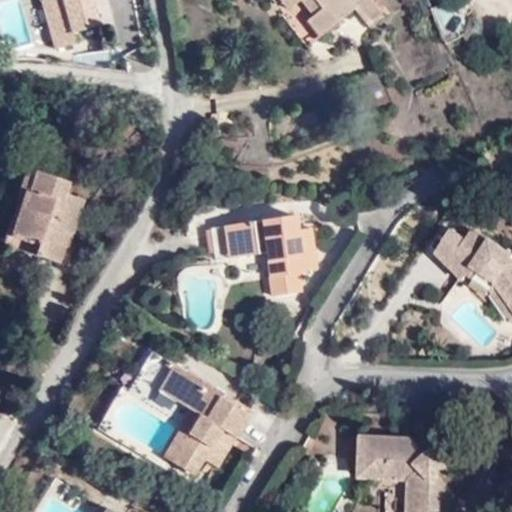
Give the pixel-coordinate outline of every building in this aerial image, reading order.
[(78,37),(108,29),(98,0),(57,0),(58,1),(46,5),(61,53),(81,47),(78,37)] [(359,12),(362,10),(356,3),(353,0),(284,0),(294,11),(307,1),(319,18),(312,23),(324,39),(359,12)] [(362,10),(359,12),(372,27),(389,14),(377,0),(358,0),(356,3),(362,10)] [(457,3),(439,12),(449,36),(472,28),(457,3)] [(472,50),(498,58),(503,56),(495,38),(475,32),(472,28),(449,36),(453,46),(468,40),(472,50)] [(511,42),(495,38),(503,56),(505,59),(511,61),(511,42)] [(89,214),(68,202),(72,196),(35,175),(27,189),(31,199),(11,235),(31,246),(27,253),(50,266),(73,227),(79,230),(89,214)] [(304,271),(309,271),(303,230),(301,213),(216,226),(222,260),(270,252),(275,296),(306,291),(304,271)] [(319,228),(303,230),(309,271),(325,268),(319,228)] [(455,263),(474,276),(494,289),(501,282),(511,299),(511,251),(482,232),(475,231),(469,239),(454,229),(440,249),(457,260),(455,263)] [(471,285),(487,295),(494,289),(474,276),(471,285)] [(494,289),(511,317),(511,299),(501,282),(494,289)] [(223,425),(237,433),(254,405),(175,359),(165,376),(180,386),(176,394),(193,405),(201,410),(173,458),(195,472),(205,454),(223,425)] [(180,386),(165,376),(159,384),(176,394),(180,386)] [(193,405),(165,453),(173,458),(201,410),(193,405)] [(205,454),(219,462),(237,433),(223,425),(205,454)] [(419,430),(368,428),(365,467),(415,470),(413,511),(447,511),(456,502),(457,479),(445,464),(453,456),(439,439),(432,444),(419,430)] [(106,503),(100,511),(111,511),(114,508),(106,503)]
